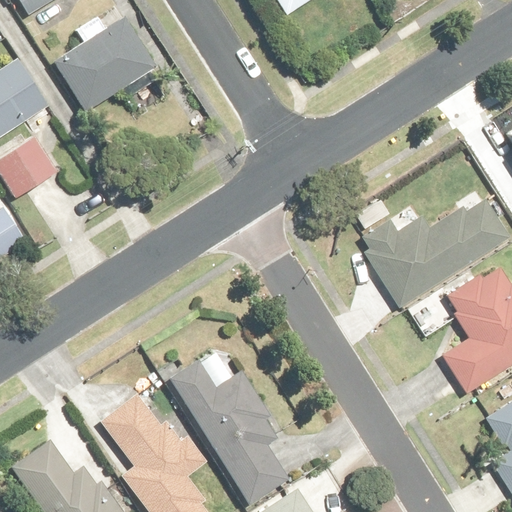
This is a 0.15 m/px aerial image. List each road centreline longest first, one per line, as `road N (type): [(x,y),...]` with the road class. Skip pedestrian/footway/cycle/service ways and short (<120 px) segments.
road 1 (residential): [(430,511),(245,205)]
road 2 (tertiary): [(0,362),(245,205)]
road 3 (tertiary): [(301,169),(511,31)]
road 4 (residential): [(192,0),(301,169)]
